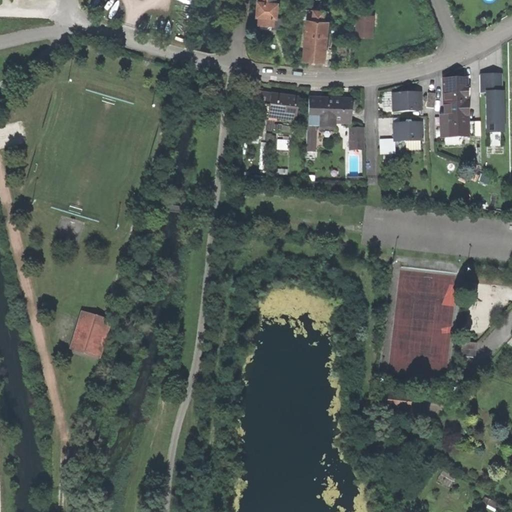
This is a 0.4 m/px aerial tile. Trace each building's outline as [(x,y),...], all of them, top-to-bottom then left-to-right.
[(277,0),(260,0),(260,2),(257,1),(256,19),(258,20),(258,27),(275,28),(275,21),(278,21),(279,3),(277,3),(277,0)] [(306,20),(302,62),(326,64),(329,23),(324,23),(325,11),(312,10),(311,20),(306,20)] [(374,40),(374,17),(357,17),(357,39),(374,40)] [(503,75),(480,76),(481,95),(485,95),(486,138),(504,137),(503,75)] [(470,140),(467,80),(442,81),(444,117),(439,117),(440,141),(470,140)] [(296,124),(299,98),(271,95),(268,120),(296,124)] [(421,95),(392,96),(393,114),(422,113),(421,95)] [(435,95),(428,95),(427,110),(434,111),(435,95)] [(307,149),(316,150),(317,126),(352,127),(352,100),(308,99),(307,149)] [(423,143),(421,124),(393,126),(394,141),(394,145),(423,143)] [(364,129),(349,130),(349,153),(365,153),(364,129)] [(381,157),(395,156),(394,145),(394,141),(380,142),(381,157)] [(110,321),(81,312),(69,350),(98,359),(110,321)] [(476,345),(462,344),(461,359),(475,360),(476,345)] [(381,398),(380,412),(409,415),(410,401),(381,398)]
